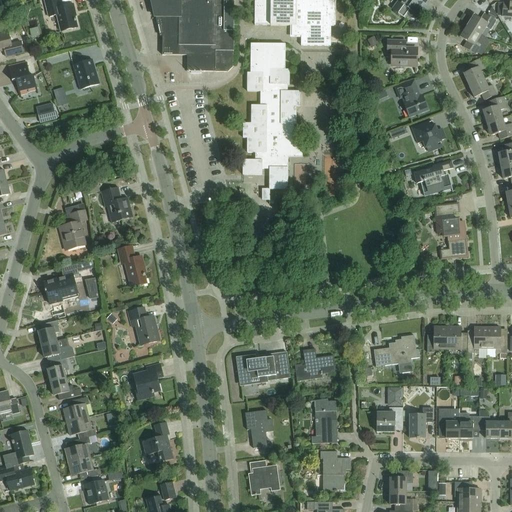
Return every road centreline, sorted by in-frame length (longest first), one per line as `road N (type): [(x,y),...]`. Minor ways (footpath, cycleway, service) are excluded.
road 1 (residential): [(496,291),(487,189),(439,57),(443,32),(465,0)]
road 2 (residential): [(195,328),(496,291)]
road 3 (unclassified): [(148,129),(195,328)]
road 4 (unclassified): [(195,328),(213,511)]
road 5 (residential): [(495,462),(377,464),(364,511)]
road 6 (residential): [(0,325),(44,171)]
road 7 (residential): [(0,364),(30,386),(60,497)]
road 8 (unclassified): [(111,0),(148,129)]
